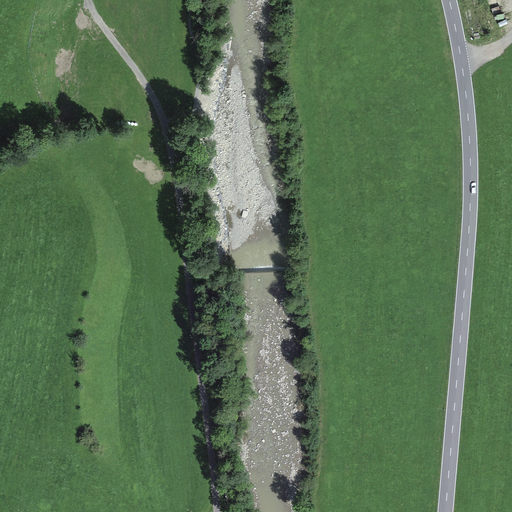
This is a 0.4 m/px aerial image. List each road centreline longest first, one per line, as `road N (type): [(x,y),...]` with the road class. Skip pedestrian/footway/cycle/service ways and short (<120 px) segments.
road 1 (unclassified): [(217,511),(165,128),(145,82),(89,0)]
road 2 (secondary): [(448,0),(467,107),(470,197),(444,511)]
